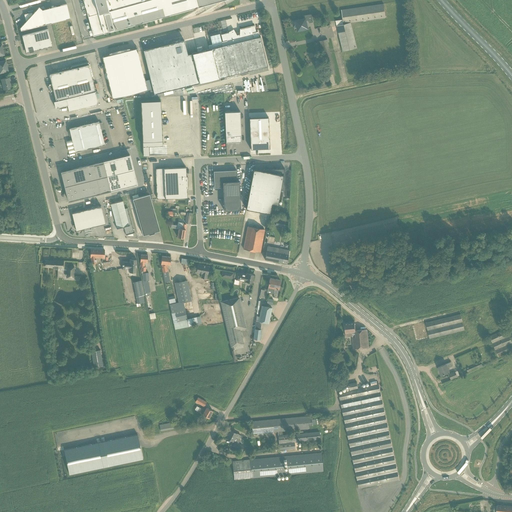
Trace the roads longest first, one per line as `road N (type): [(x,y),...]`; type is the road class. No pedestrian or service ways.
road 1 (unclassified): [(161,511),(302,273)]
road 2 (unclassified): [(18,65),(271,2)]
road 3 (track): [(291,97),(385,75),(486,67)]
road 4 (unclassified): [(200,253),(196,164),(303,156)]
road 5 (tertiary): [(421,399),(392,340),(302,273)]
road 6 (tertiary): [(303,156),(271,2)]
road 7 (tertiary): [(59,241),(25,97)]
road 8 (tertiary): [(200,253),(59,241)]
